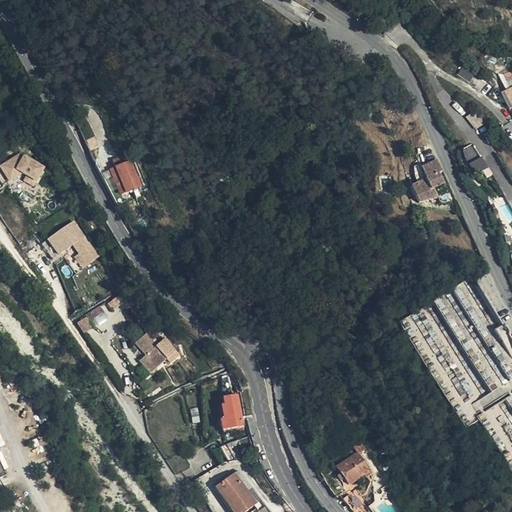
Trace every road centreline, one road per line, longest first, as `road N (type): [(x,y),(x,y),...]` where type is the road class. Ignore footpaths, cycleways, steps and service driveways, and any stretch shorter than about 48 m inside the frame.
road 1 (secondary): [(242,352),(181,307),(136,258),(0,3)]
road 2 (secondary): [(511,304),(410,80),(365,32),(315,0)]
road 3 (secondary): [(242,352),(265,344),(280,350),(291,437),(335,511)]
road 4 (secondary): [(306,511),(275,453),(242,352)]
